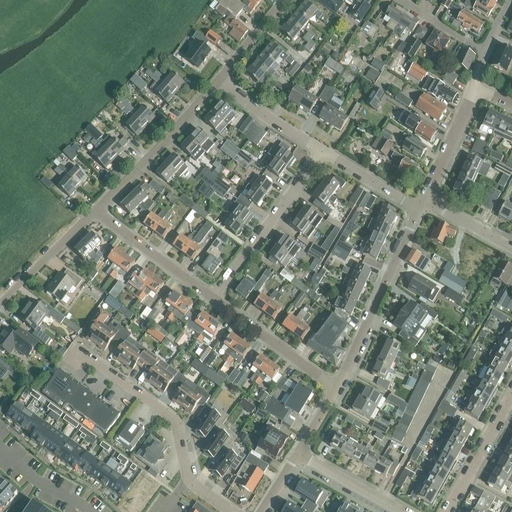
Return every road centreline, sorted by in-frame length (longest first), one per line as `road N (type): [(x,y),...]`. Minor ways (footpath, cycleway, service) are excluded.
road 1 (residential): [(336,389),(418,210)]
road 2 (residential): [(212,299),(324,153)]
road 3 (residential): [(96,213),(220,82)]
road 4 (residential): [(187,480),(175,421),(79,350)]
road 5 (residential): [(336,389),(212,299)]
road 6 (residential): [(212,299),(96,213)]
road 7 (residential): [(0,305),(96,213)]
road 8 (residential): [(448,511),(511,397)]
road 9 (residential): [(324,153),(220,82)]
road 10 (residential): [(423,199),(473,88)]
